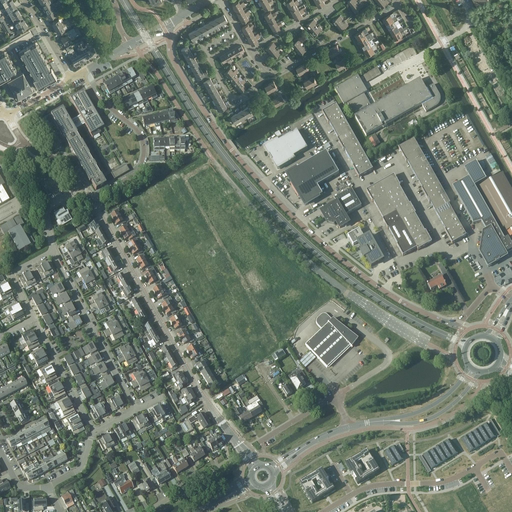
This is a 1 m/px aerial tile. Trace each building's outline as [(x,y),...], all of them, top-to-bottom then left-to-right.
[(47,0),(41,4),(44,9),(53,4),(52,1),(53,0),(47,0)] [(271,0),(262,5),(265,10),(271,6),(269,4),(273,2),(271,0)] [(381,0),(378,3),(382,8),(389,2),(387,0),(381,0)] [(233,9),(233,10),(244,4),(243,2),(240,4),(238,1),(232,5),(234,8),(233,9)] [(290,8),(291,11),(298,8),(296,5),(300,3),(299,1),(288,8),(289,9),(290,8)] [(4,8),(6,10),(5,11),(4,12),(5,14),(6,14),(12,10),(16,8),(15,6),(16,6),(14,2),(4,8)] [(356,12),(360,8),(363,6),(360,2),(358,4),(357,2),(351,7),(356,12)] [(44,9),(47,14),(58,7),(57,5),(55,6),(53,4),(44,9)] [(234,11),(235,11),(237,14),(243,10),(242,8),(246,6),(244,4),(233,10),(234,11)] [(58,7),(47,14),(50,19),(56,15),(54,13),(60,10),(58,7)] [(14,16),(19,13),(17,9),(16,8),(12,10),(6,14),(7,16),(10,14),(11,17),(14,16)] [(292,15),(293,16),(304,10),(303,8),(299,10),(298,8),(291,11),(293,14),(292,15)] [(237,14),(239,17),(238,17),(238,19),(249,13),(248,11),(245,13),(243,10),(237,14)] [(304,10),(293,16),(294,18),(295,17),(296,20),(303,17),(301,14),(305,12),(304,10)] [(264,15),(266,20),(276,14),(275,12),(272,14),(270,11),(264,15)] [(10,22),(11,24),(22,18),(21,16),(19,13),(14,16),(15,18),(12,20),(10,22)] [(239,20),(240,19),(242,23),(248,19),(247,17),(250,15),(250,14),(249,13),(238,19),(239,20)] [(221,24),(223,28),(225,27),(223,23),(227,21),(223,14),(221,16),(220,15),(218,17),(217,17),(221,24)] [(266,20),(269,24),(275,20),(274,18),(277,16),(277,15),(276,14),(266,20)] [(383,18),(386,24),(397,18),(395,16),(392,17),(390,14),(383,18)] [(61,18),(59,19),(51,23),(55,29),(62,25),(75,17),(73,15),(68,18),(67,18),(63,21),(61,18)] [(333,21),(337,26),(343,22),(341,20),(343,19),(340,15),(333,21)] [(62,25),(55,29),(58,34),(67,29),(66,26),(76,19),(75,17),(62,25)] [(216,28),(217,31),(219,30),(217,27),(221,24),(217,17),(215,19),(215,18),(212,20),(212,21),(216,28)] [(22,18),(11,24),(12,27),(15,25),(16,25),(17,27),(25,23),(23,19),(22,18)] [(386,24),(389,29),(396,25),(395,22),(398,20),(397,18),(386,24)] [(306,25),(311,30),(316,26),(315,24),(317,23),(314,19),(306,25)] [(269,24),(271,28),(281,23),(280,21),(277,23),(275,20),(269,24)] [(206,24),(210,31),(212,34),(213,33),(212,30),(216,28),(212,21),(209,22),(206,23),(206,24)] [(343,22),(337,26),(341,32),(348,26),(345,22),(344,23),(343,22)] [(18,34),(28,28),(27,26),(25,23),(17,27),(18,30),(16,31),(18,34)] [(281,23),(271,28),(274,33),(280,29),(279,27),(282,25),(281,23)] [(206,34),(206,33),(210,31),(206,24),(203,25),(200,26),(201,27),(200,27),(204,34),(206,37),(209,35),(208,33),(206,34)] [(242,31),(243,33),(254,27),(253,25),(249,27),(248,24),(242,28),(243,31),(242,31)] [(79,25),(73,28),(74,29),(75,28),(78,33),(81,31),(83,36),(85,35),(79,25)] [(389,29),(392,34),(402,28),(401,26),(398,28),(396,25),(389,29)] [(311,30),(315,35),(322,29),(319,26),(317,27),(316,26),(311,30)] [(201,38),(200,36),(204,34),(200,27),(198,29),(197,28),(195,30),(194,30),(198,37),(200,40),(204,38),(203,37),(201,38)] [(245,34),(247,37),(253,33),(252,31),(255,29),(254,27),(243,33),(244,34),(245,34)] [(74,29),(73,28),(66,32),(67,35),(61,39),(64,45),(74,39),(73,36),(76,34),(74,29)] [(392,34),(395,40),(402,35),(401,32),(404,30),(402,28),(392,34)] [(192,41),(193,41),(194,44),(196,43),(194,40),(198,37),(194,30),(188,34),(189,34),(188,34),(190,37),(192,41)] [(355,34),(358,40),(369,34),(368,32),(364,33),(363,30),(355,34)] [(247,40),(248,42),(259,35),(258,33),(254,35),(253,33),(247,37),(248,40),(247,40)] [(358,40),(361,45),(369,41),(372,39),(369,34),(358,40)] [(250,42),(252,46),(258,42),(257,39),(260,37),(259,35),(248,42),(249,43),(250,42)] [(292,45),(296,50),(302,45),(301,44),(302,42),(299,39),(292,45)] [(361,45),(364,50),(375,44),(374,42),(370,44),(369,41),(361,45)] [(266,48),(270,53),(276,49),(274,47),(276,46),(273,42),(266,48)] [(35,43),(19,52),(22,58),(23,60),(24,60),(26,65),(29,70),(29,71),(31,74),(25,77),(27,80),(33,76),(34,79),(33,79),(38,88),(39,88),(43,85),(44,85),(44,84),(50,81),(51,81),(56,78),(51,69),(50,69),(36,43),(35,43)] [(364,50),(367,56),(374,52),(374,53),(379,51),(375,44),(364,50)] [(76,54),(73,48),(71,45),(66,48),(68,51),(69,50),(70,53),(71,52),(73,55),(76,54)] [(235,48),(239,54),(241,57),(242,56),(241,53),(245,51),(241,45),(235,48)] [(296,50),(300,55),(308,49),(305,45),(303,47),(302,45),(296,50)] [(337,45),(332,47),(336,54),(338,57),(340,56),(338,53),(341,51),(337,45)] [(93,47),(90,48),(89,46),(86,47),(88,50),(91,57),(97,53),(93,47)] [(184,55),(184,56),(194,50),(192,46),(190,48),(191,49),(190,50),(188,46),(181,50),(182,52),(182,53),(183,55),(184,55)] [(336,54),(332,47),(328,50),(332,56),(334,55),(336,58),(338,57),(336,54)] [(230,51),(234,57),(238,55),(239,58),(241,57),(239,54),(235,48),(230,51)] [(91,57),(88,50),(85,52),(83,49),(81,50),(82,53),(86,60),(91,57)] [(276,49),(270,53),(274,59),(281,53),(278,49),(277,50),(276,49)] [(86,60),(82,53),(81,50),(79,52),(80,54),(77,56),(80,63),(86,60)] [(225,54),(230,63),(232,62),(230,59),(234,57),(230,51),(225,54)] [(4,52),(0,54),(0,81),(6,78),(8,77),(9,80),(11,79),(10,76),(16,73),(16,72),(12,66),(9,61),(8,58),(5,52),(4,52)] [(187,61),(188,61),(194,58),(194,57),(197,56),(196,54),(193,56),(191,52),(184,56),(186,58),(185,58),(187,61)] [(77,56),(76,54),(73,55),(75,57),(71,59),(75,66),(80,63),(77,56)] [(225,54),(220,57),(223,63),(227,61),(229,64),(230,63),(225,54)] [(340,61),(344,67),(348,64),(344,58),(342,59),(340,56),(338,57),(340,61)] [(336,58),(338,62),(335,63),(339,70),(344,67),(340,61),(338,57),(336,58)] [(190,67),(191,67),(198,63),(201,62),(200,60),(197,61),(194,58),(188,61),(189,64),(190,67)] [(193,73),(194,72),(194,73),(201,69),(204,67),(202,64),(200,65),(201,67),(200,67),(198,63),(191,67),(192,70),(193,73)] [(305,63),(301,66),(304,72),(306,75),(308,74),(306,71),(309,69),(305,63)] [(367,81),(381,74),(376,65),(363,73),(367,81)] [(304,72),(301,66),(296,68),(300,75),(302,73),(304,77),(306,75),(304,72)] [(224,73),(228,78),(234,73),(237,71),(236,69),(233,72),(230,68),(224,73)] [(126,72),(131,80),(135,77),(131,69),(126,72)] [(197,79),(197,78),(198,79),(202,77),(207,73),(205,69),(203,71),(204,72),(203,73),(201,69),(194,73),(196,76),(195,76),(197,79)] [(131,80),(126,72),(124,73),(123,71),(121,72),(122,74),(128,85),(132,82),(131,80)] [(228,78),(232,82),(238,78),(235,74),(238,72),(237,71),(234,73),(228,78)] [(8,82),(6,83),(8,86),(9,85),(12,90),(11,91),(13,94),(14,93),(18,100),(33,91),(25,77),(23,73),(22,73),(7,81),(8,82)] [(128,85),(122,74),(119,76),(118,74),(116,75),(117,77),(123,87),(128,85)] [(316,83),(313,76),(310,78),(308,74),(306,75),(308,79),(312,85),(316,83)] [(307,88),(312,85),(308,79),(306,75),(304,77),(306,80),(304,82),(307,88)] [(123,87),(117,77),(115,78),(114,76),(112,77),(113,80),(119,90),(123,87)] [(420,80),(420,79),(371,107),(364,94),(367,92),(358,76),(335,89),(344,105),(347,103),(355,117),(366,137),(383,127),(383,128),(387,126),(386,125),(422,105),(426,112),(436,107),(437,106),(438,105),(439,105),(440,103),(440,101),(441,100),(441,98),(440,97),(440,96),(439,94),(434,85),(426,89),(421,79),(420,80)] [(206,87),(207,87),(213,84),(217,82),(215,78),(212,80),(213,81),(212,82),(210,78),(204,81),(203,81),(205,84),(206,87)] [(232,82),(236,87),(245,80),(244,79),(241,81),(238,78),(232,82)] [(119,90),(113,80),(110,81),(109,79),(107,80),(109,82),(114,92),(119,90)] [(245,80),(236,87),(240,92),(246,87),(243,84),(246,82),(245,80)] [(114,92),(109,82),(106,84),(105,81),(103,82),(104,85),(106,88),(106,89),(110,95),(114,92)] [(273,81),(269,84),(272,90),(274,94),(276,93),(274,89),(277,88),(273,81)] [(209,93),(210,93),(216,90),(220,88),(218,84),(216,85),(217,87),(215,88),(213,84),(207,87),(208,90),(209,93)] [(272,90),(269,84),(264,87),(268,93),(271,91),(272,95),(274,94),(272,90)] [(147,89),(151,98),(152,100),(157,98),(156,95),(152,87),(147,89)] [(143,91),(146,100),(151,98),(147,89),(145,90),(144,88),(142,89),(143,91)] [(143,91),(140,93),(139,90),(137,91),(138,94),(143,104),(147,102),(146,100),(143,91)] [(213,99),(213,98),(213,99),(220,95),(223,93),(221,90),(219,91),(220,93),(219,94),(216,90),(210,93),(212,96),(211,96),(213,99)] [(80,116),(85,124),(91,135),(104,127),(95,112),(83,91),(70,99),(80,116)] [(276,97),(280,104),(284,101),(281,94),(278,96),(276,93),(274,94),(276,97)] [(143,104),(138,94),(133,96),(137,104),(138,106),(143,104)] [(272,95),(274,98),(272,100),(275,106),(280,104),(276,97),(274,94),(272,95)] [(131,97),(130,95),(128,96),(132,106),(137,104),(133,96),(131,97)] [(217,105),(223,101),(226,99),(224,96),(223,96),(224,98),(222,99),(220,95),(213,99),(215,102),(214,102),(216,104),(217,105)] [(123,98),(125,104),(129,111),(133,109),(132,106),(129,98),(126,100),(125,97),(123,98)] [(219,110),(220,110),(220,111),(226,107),(230,105),(228,101),(225,103),(226,104),(225,105),(223,101),(217,105),(218,107),(218,108),(219,110)] [(249,115),(252,113),(248,107),(244,109),(243,108),(245,107),(244,105),(240,107),(242,110),(246,117),(246,116),(247,117),(249,115)] [(336,105),(322,113),(328,123),(328,124),(329,123),(338,139),(337,140),(338,140),(344,151),(343,151),(345,151),(354,167),(353,167),(359,178),(373,170),(336,105)] [(244,119),(243,118),(246,117),(242,110),(238,113),(237,111),(239,110),(238,108),(235,110),(237,113),(236,114),(240,120),(241,120),(244,119)] [(96,190),(106,184),(74,130),(85,124),(80,116),(72,121),(70,122),(62,109),(50,116),(53,121),(55,124),(63,138),(64,141),(65,140),(70,150),(72,153),(73,154),(72,154),(74,157),(78,163),(77,163),(79,166),(79,165),(80,167),(81,170),(82,170),(89,183),(91,182),(96,190)] [(174,120),(172,112),(172,109),(169,110),(170,112),(167,113),(169,121),(170,124),(177,122),(176,120),(174,120)] [(238,122),(238,121),(240,120),(236,114),(232,116),(232,115),(233,114),(232,111),(229,113),(234,123),(235,123),(238,122)] [(407,124),(411,129),(419,123),(415,118),(407,124)] [(269,155),(269,156),(269,157),(270,156),(272,160),(271,160),(272,161),(277,169),(290,162),(291,163),(296,160),(294,157),(308,149),(297,130),(295,132),(293,129),(277,138),(272,141),(273,142),(264,147),(269,155)] [(324,135),(319,138),(325,149),(331,146),(324,135)] [(452,244),(467,236),(466,236),(449,205),(450,204),(414,140),(398,148),(398,149),(399,149),(406,162),(406,163),(407,162),(422,189),(421,189),(421,190),(422,190),(429,203),(429,204),(430,203),(446,230),(445,231),(452,244)] [(486,145),(481,148),(484,154),(489,151),(486,145)] [(287,175),(292,184),(305,206),(323,195),(318,187),(339,174),(326,152),(287,175)] [(486,180),(476,162),(464,169),(469,177),(453,187),(472,222),(473,225),(482,222),(483,224),(484,227),(480,253),(488,267),(495,263),(495,264),(495,262),(499,259),(500,261),(501,261),(500,260),(507,256),(499,243),(505,239),(475,186),(486,180)] [(111,174),(114,179),(114,180),(129,171),(126,165),(111,174)] [(506,231),(511,227),(511,190),(502,173),(479,186),(478,187),(501,229),(503,228),(504,227),(506,231)] [(394,175),(380,183),(418,250),(432,243),(432,242),(426,232),(426,231),(425,232),(415,214),(416,214),(416,213),(411,205),(411,204),(409,205),(400,187),(400,186),(394,176),(394,175)] [(0,204),(1,204),(9,200),(1,186),(4,184),(0,176),(0,204)] [(418,250),(380,183),(366,191),(372,202),(373,202),(383,219),(382,220),(383,220),(388,229),(387,229),(388,230),(389,229),(398,245),(397,245),(397,246),(403,256),(417,249),(418,251),(418,250)] [(321,213),(326,222),(329,220),(330,220),(329,224),(334,225),(334,221),(336,222),(340,229),(348,224),(344,217),(362,207),(352,189),(334,199),(337,204),(321,213)] [(66,214),(63,209),(54,214),(54,215),(57,219),(58,221),(56,222),(58,225),(70,218),(68,213),(66,214)] [(111,216),(113,221),(120,217),(118,214),(120,213),(118,209),(114,211),(116,213),(111,216)] [(8,233),(19,252),(30,246),(34,243),(31,238),(28,240),(26,238),(25,236),(27,234),(21,226),(23,225),(19,217),(13,221),(12,221),(6,224),(7,224),(0,227),(4,236),(8,233)] [(122,225),(126,223),(124,219),(122,220),(120,217),(113,221),(116,225),(121,223),(122,225)] [(95,224),(94,222),(88,226),(90,229),(92,227),(95,233),(100,230),(97,224),(95,224)] [(119,231),(122,236),(128,232),(127,229),(129,228),(126,224),(123,226),(124,228),(119,231)] [(358,243),(363,252),(361,253),(364,258),(366,257),(371,267),(383,260),(369,236),(364,239),(359,229),(348,236),(353,246),(358,243)] [(99,240),(104,237),(100,230),(95,233),(99,240)] [(130,235),(128,232),(122,236),(124,240),(128,238),(129,240),(137,236),(134,232),(130,235)] [(108,243),(104,237),(99,240),(102,246),(101,247),(102,249),(106,247),(105,245),(108,243)] [(128,246),(130,251),(137,247),(135,244),(137,242),(135,239),(131,241),(132,243),(128,246)] [(74,253),(83,248),(82,245),(77,247),(74,242),(69,244),(74,253)] [(74,253),(69,244),(64,246),(68,252),(62,255),(64,258),(74,253)] [(139,255),(143,252),(140,249),(138,250),(137,247),(130,251),(133,255),(138,252),(139,255)] [(80,253),(85,251),(83,248),(74,253),(78,262),(83,259),(80,253)] [(106,259),(112,256),(108,250),(105,251),(104,250),(100,252),(102,254),(103,253),(106,259)] [(78,262),(74,253),(64,258),(66,261),(71,258),(74,264),(78,262)] [(136,261),(139,265),(145,262),(143,258),(145,257),(143,254),(140,256),(141,258),(136,261)] [(106,259),(110,266),(115,263),(112,256),(106,259)] [(50,262),(44,266),(49,276),(56,272),(50,262)] [(147,269),(151,267),(149,264),(147,265),(145,262),(139,265),(141,270),(146,267),(147,269)] [(119,269),(115,263),(110,266),(108,267),(112,273),(114,275),(117,273),(116,271),(119,269)] [(442,263),(438,266),(443,276),(447,273),(442,263)] [(49,276),(44,266),(37,269),(42,279),(49,276)] [(87,278),(97,273),(95,270),(90,273),(87,267),(83,270),(87,278)] [(144,276),(147,280),(154,277),(152,274),(154,272),(152,269),(148,271),(149,273),(144,276)] [(87,278),(83,270),(78,272),(81,278),(76,281),(78,284),(87,278)] [(33,272),(26,275),(31,285),(38,282),(33,272)] [(93,279),(98,276),(97,273),(87,278),(92,287),(97,285),(93,279)] [(122,274),(119,276),(118,274),(114,276),(116,279),(117,278),(120,284),(126,281),(122,274)] [(31,285),(26,275),(19,279),(25,289),(31,285)] [(156,284),(159,282),(156,276),(154,277),(147,280),(150,285),(154,282),(156,284)] [(441,276),(433,281),(427,284),(431,291),(437,287),(439,289),(446,285),(441,276)] [(92,287),(87,278),(78,284),(79,287),(84,284),(87,290),(92,287)] [(126,281),(120,284),(122,287),(120,288),(122,291),(124,290),(129,287),(126,281)] [(0,293),(9,289),(9,288),(8,289),(6,285),(7,285),(5,282),(0,284),(0,293)] [(50,289),(53,296),(57,293),(58,295),(58,296),(59,297),(64,294),(63,292),(64,292),(60,284),(54,287),(50,289)] [(153,291),(155,295),(162,292),(160,288),(162,287),(160,284),(157,286),(158,288),(153,291)] [(131,297),(130,295),(133,294),(129,287),(124,290),(127,297),(126,297),(127,300),(131,297)] [(12,295),(9,289),(0,293),(0,295),(2,301),(12,295)] [(158,300),(162,298),(163,300),(168,297),(164,290),(162,292),(155,295),(158,300)] [(101,304),(110,299),(109,296),(104,299),(101,293),(96,295),(101,304)] [(41,302),(45,300),(42,294),(38,296),(32,299),(36,307),(37,306),(38,309),(48,303),(43,306),(42,304),(41,304),(42,304),(41,302)] [(65,294),(64,294),(59,297),(54,300),(58,306),(63,303),(63,305),(64,305),(64,306),(64,307),(60,310),(70,305),(69,302),(65,294)] [(101,304),(96,295),(92,298),(95,303),(90,306),(91,309),(101,304)] [(107,305),(112,302),(110,299),(101,304),(106,313),(110,310),(107,305)] [(134,309),(139,306),(136,299),(133,301),(132,299),(128,301),(129,303),(131,302),(134,309)] [(161,305),(164,310),(170,306),(169,303),(171,302),(169,299),(165,301),(166,303),(161,305)] [(7,308),(10,315),(20,309),(16,303),(7,308)] [(48,303),(38,309),(37,309),(41,317),(42,316),(44,319),(53,313),(48,316),(48,314),(46,314),(47,314),(47,312),(51,310),(48,303)] [(71,304),(70,305),(60,310),(63,316),(67,314),(69,318),(70,318),(75,315),(74,312),(75,312),(71,304)] [(106,313),(101,304),(91,309),(93,312),(98,310),(101,315),(106,313)] [(139,306),(134,309),(138,315),(136,316),(143,312),(139,306)] [(173,314),(176,312),(174,309),(172,310),(170,306),(164,310),(166,315),(171,312),(173,314)] [(20,309),(10,315),(7,317),(10,323),(24,316),(22,313),(21,313),(19,310),(20,309)] [(147,319),(143,312),(136,316),(140,322),(141,324),(145,322),(144,320),(147,319)] [(56,320),(53,313),(44,319),(42,319),(46,327),(47,326),(49,329),(54,326),(53,324),(52,324),(53,324),(52,322),(56,320)] [(170,320),(172,325),(179,321),(177,318),(179,317),(177,314),(173,316),(175,318),(170,320)] [(72,322),(68,324),(72,330),(76,328),(76,327),(81,325),(77,317),(75,315),(70,318),(71,319),(72,320),(71,320),(72,322)] [(317,324),(321,330),(305,345),(327,368),(339,357),(350,347),(352,349),(359,340),(332,319),(331,320),(326,315),(323,315),(319,317),(317,320),(317,324)] [(126,323),(124,319),(122,321),(122,322),(118,324),(114,318),(110,321),(115,330),(124,325),(126,323)] [(115,330),(110,321),(105,323),(108,329),(103,332),(105,335),(115,330)] [(181,329),(185,327),(182,323),(180,324),(179,321),(172,325),(175,330),(180,327),(181,329)] [(146,334),(148,333),(153,330),(150,324),(147,325),(146,323),(142,325),(143,327),(142,328),(146,334)] [(121,330),(126,328),(124,325),(115,330),(119,339),(124,336),(122,332),(121,330)] [(49,332),(53,340),(59,337),(63,335),(60,328),(56,330),(55,329),(55,328),(54,326),(49,329),(50,332),(49,332)] [(181,340),(187,336),(185,333),(187,332),(185,328),(182,331),(183,333),(178,335),(181,340)] [(119,339),(115,330),(105,335),(107,338),(112,335),(115,341),(119,339)] [(148,333),(152,339),(157,337),(153,330),(148,333),(146,334),(146,335),(148,333)] [(22,346),(25,344),(35,339),(36,338),(35,339),(33,335),(32,332),(22,337),(23,340),(20,342),(22,346)] [(189,344),(193,342),(191,338),(189,339),(187,336),(181,340),(183,345),(188,342),(189,344)] [(161,343),(157,337),(152,339),(155,346),(154,346),(155,349),(159,347),(158,345),(161,343)] [(35,339),(25,344),(22,346),(24,348),(27,347),(29,351),(39,345),(35,339)] [(186,350),(189,355),(196,351),(195,351),(194,348),(196,347),(194,343),(190,346),(191,347),(186,350)] [(82,349),(85,356),(89,354),(90,355),(90,356),(91,357),(96,354),(95,352),(96,352),(92,344),(86,347),(82,349)] [(128,355),(138,350),(136,347),(131,350),(128,344),(123,346),(128,355)] [(1,348),(5,356),(10,354),(6,345),(1,348)] [(128,355),(123,346),(119,349),(122,355),(117,357),(119,360),(128,355)] [(165,356),(170,353),(166,347),(163,348),(162,346),(158,348),(160,351),(161,350),(165,356)] [(34,360),(44,355),(41,348),(31,354),(34,360)] [(196,351),(189,355),(192,360),(195,358),(196,360),(202,356),(198,349),(195,351),(196,351)] [(281,349),(274,354),(277,359),(278,360),(285,356),(281,349)] [(134,356),(139,353),(138,350),(128,355),(133,364),(137,362),(134,356)] [(73,362),(77,360),(81,358),(78,352),(74,354),(74,353),(69,356),(64,359),(68,367),(69,366),(70,369),(75,366),(74,364),(73,364),(74,364),(73,362)] [(168,363),(173,360),(170,353),(165,356),(162,358),(166,364),(168,363)] [(97,354),(96,354),(91,357),(86,360),(90,366),(94,364),(95,365),(96,365),(96,366),(96,367),(92,370),(102,365),(100,362),(101,362),(97,354)] [(44,355),(34,360),(31,362),(32,365),(36,363),(38,367),(48,362),(44,355)] [(133,364),(128,355),(119,360),(120,363),(125,361),(128,367),(133,364)] [(196,367),(200,372),(207,368),(204,363),(207,362),(205,359),(201,362),(202,364),(196,367)] [(173,360),(168,363),(172,369),(170,370),(172,372),(175,370),(174,368),(177,366),(173,360)] [(80,363),(75,366),(70,369),(69,369),(73,377),(74,376),(75,379),(80,376),(80,374),(78,374),(79,374),(78,372),(83,370),(80,363)] [(102,364),(102,365),(92,370),(95,376),(100,374),(101,375),(101,376),(102,378),(107,375),(106,372),(102,364)] [(39,370),(43,377),(53,371),(49,365),(39,370)] [(207,368),(200,372),(203,377),(210,373),(207,368)] [(142,381),(151,376),(150,373),(145,375),(142,370),(137,372),(142,381)] [(53,371),(43,377),(39,378),(41,381),(44,379),(46,383),(56,378),(53,371)] [(298,375),(290,380),(297,391),(304,386),(302,382),(303,381),(301,379),(305,377),(301,371),(296,373),(298,375)] [(142,381),(137,372),(132,375),(136,380),(131,383),(132,386),(142,381)] [(85,373),(80,376),(75,379),(74,379),(78,387),(79,386),(81,389),(86,386),(85,384),(84,384),(84,382),(88,380),(85,373)] [(177,382),(184,378),(181,373),(175,376),(174,374),(172,376),(176,383),(177,382)] [(210,373),(203,377),(206,383),(213,378),(210,373)] [(104,382),(100,384),(104,390),(108,388),(108,387),(113,385),(109,377),(107,375),(102,378),(103,379),(104,380),(103,380),(104,382)] [(148,381),(153,379),(151,376),(142,381),(146,390),(151,387),(149,383),(148,381)] [(246,382),(242,376),(235,380),(239,386),(246,382)] [(22,388),(27,386),(23,377),(18,380),(22,388)] [(187,383),(184,378),(177,382),(179,385),(177,386),(180,390),(182,388),(181,387),(187,383)] [(216,383),(213,378),(206,383),(209,388),(215,385),(216,387),(221,385),(219,381),(216,383)] [(13,383),(17,391),(22,388),(18,380),(13,383)] [(48,386),(52,393),(62,388),(58,381),(48,386)] [(146,390),(142,381),(132,386),(134,389),(139,386),(140,388),(142,392),(146,390)] [(8,385),(12,393),(17,391),(13,383),(8,385)] [(8,396),(12,393),(8,385),(3,388),(8,396)] [(88,390),(87,389),(87,388),(86,386),(81,389),(82,392),(81,392),(85,400),(91,397),(95,395),(92,388),(88,390)] [(287,386),(281,390),(286,397),(292,393),(287,386)] [(62,387),(62,388),(52,393),(48,395),(50,399),(54,397),(55,400),(65,394),(64,391),(63,392),(61,388),(62,388),(62,387)] [(232,387),(227,390),(230,394),(231,396),(236,393),(232,387)] [(186,397),(192,393),(190,388),(184,391),(183,390),(180,391),(183,395),(184,394),(186,397)] [(195,399),(192,393),(186,397),(184,399),(185,402),(187,406),(191,403),(190,402),(195,399)] [(121,395),(114,398),(119,408),(126,405),(121,395)] [(60,409),(70,404),(67,397),(57,403),(60,409)] [(119,408),(114,398),(107,402),(113,412),(119,408)] [(18,401),(10,405),(12,410),(19,406),(20,406),(18,401)] [(250,405),(256,415),(262,412),(260,409),(263,407),(259,401),(256,403),(255,402),(250,405)] [(252,418),(256,415),(250,405),(249,403),(247,404),(247,405),(249,408),(251,410),(248,412),(252,418)] [(23,404),(20,406),(19,406),(12,410),(15,414),(22,411),(25,409),(23,404)] [(70,404),(60,409),(64,416),(74,411),(70,404)] [(96,408),(102,418),(109,414),(103,404),(96,408)] [(167,407),(164,409),(162,405),(158,408),(156,409),(156,408),(155,408),(161,419),(163,422),(166,421),(164,417),(167,415),(169,419),(173,417),(172,417),(167,407)] [(188,412),(186,410),(185,407),(179,410),(181,413),(180,413),(181,416),(188,412)] [(102,418),(96,408),(89,411),(95,422),(102,418)] [(156,409),(154,410),(152,411),(149,412),(154,423),(161,419),(155,408),(156,409)] [(239,409),(247,421),(252,418),(248,412),(245,414),(241,408),(239,409)] [(237,416),(238,418),(242,424),(247,421),(239,409),(237,410),(240,415),(237,416)] [(18,419),(24,416),(22,411),(15,414),(18,419)] [(66,427),(69,426),(79,420),(75,414),(65,419),(67,423),(64,425),(66,427)] [(138,418),(139,418),(146,431),(152,428),(145,414),(142,416),(139,418),(138,417),(138,418)] [(197,418),(203,429),(210,425),(204,414),(197,418)] [(27,421),(24,416),(18,419),(20,424),(27,421)] [(146,431),(139,418),(138,418),(135,420),(134,420),(132,421),(137,432),(141,430),(143,433),(146,431)] [(82,432),(80,428),(82,427),(81,424),(80,424),(78,421),(79,420),(69,426),(72,432),(74,436),(82,432)] [(185,435),(193,430),(187,420),(179,425),(185,435)] [(41,424),(45,431),(46,433),(47,433),(48,433),(49,432),(50,431),(51,431),(46,421),(41,424)] [(133,434),(128,423),(125,425),(122,427),(121,427),(121,428),(126,437),(128,441),(131,439),(129,436),(133,434)] [(36,426),(40,434),(41,436),(46,433),(45,431),(41,424),(36,426)] [(482,427),(486,434),(491,430),(487,424),(487,425),(483,428),(482,427)] [(41,436),(40,434),(36,426),(31,429),(35,436),(37,438),(41,436)] [(120,441),(126,437),(121,428),(121,427),(121,428),(118,430),(117,429),(114,431),(120,441)] [(477,430),(481,437),(486,434),(482,427),(482,428),(478,431),(477,430)] [(37,438),(35,436),(31,429),(27,431),(31,439),(32,441),(37,438)] [(472,433),(476,440),(481,437),(477,430),(477,431),(472,434),(472,433)] [(491,430),(486,434),(490,440),(490,439),(495,436),(495,437),(491,430)] [(32,441),(31,439),(27,431),(22,434),(26,441),(27,444),(32,441)] [(220,439),(218,436),(217,437),(215,434),(213,436),(211,431),(209,433),(211,437),(218,449),(222,446),(222,445),(223,445),(221,441),(222,441),(220,439)] [(467,436),(467,437),(471,443),(476,440),(472,433),(472,434),(467,437),(467,436)] [(21,444),(26,441),(22,434),(17,436),(21,444)] [(105,438),(110,448),(114,445),(114,446),(117,444),(111,434),(109,435),(109,436),(105,438),(105,437),(105,438)] [(486,434),(481,437),(485,443),(490,440),(486,434)] [(12,439),(16,446),(17,449),(22,446),(21,444),(17,436),(12,439)] [(112,451),(110,448),(105,438),(105,437),(104,437),(105,438),(101,440),(101,439),(98,441),(103,451),(106,450),(107,449),(109,452),(112,451)] [(218,449),(211,437),(207,439),(208,442),(207,443),(209,446),(208,446),(210,448),(212,451),(214,450),(214,451),(218,449)] [(462,440),(466,446),(471,443),(467,437),(462,440)] [(481,437),(476,440),(480,446),(485,443),(481,437)] [(12,439),(7,441),(13,452),(14,451),(16,448),(15,447),(16,446),(12,439)] [(444,443),(444,444),(448,450),(453,447),(450,440),(449,441),(445,444),(444,443)] [(476,440),(471,443),(475,449),(479,446),(480,446),(476,440)] [(471,443),(466,446),(469,453),(470,453),(470,452),(474,449),(475,450),(475,449),(471,443)] [(439,447),(443,453),(448,450),(444,444),(440,447),(439,447)] [(193,448),(199,459),(204,456),(200,449),(197,450),(195,447),(193,448)] [(390,450),(394,456),(399,453),(395,447),(390,450)] [(434,450),(438,456),(443,453),(439,447),(434,450)] [(453,447),(448,450),(452,456),(457,453),(453,447)] [(194,462),(199,459),(193,448),(190,450),(193,454),(190,456),(194,462)] [(385,453),(384,453),(388,460),(394,456),(390,450),(385,453)] [(429,453),(433,459),(438,456),(434,450),(429,453)] [(448,450),(443,453),(447,460),(447,459),(452,456),(452,457),(452,456),(448,450)] [(367,451),(345,464),(348,469),(351,474),(351,475),(353,474),(357,480),(355,481),(358,485),(359,484),(368,478),(369,479),(368,478),(380,471),(379,471),(378,468),(377,468),(376,465),(375,464),(374,461),(373,461),(372,458),(371,457),(369,454),(367,451)] [(67,461),(63,454),(63,453),(58,456),(62,464),(67,461)] [(399,453),(394,456),(398,463),(398,462),(402,459),(403,460),(403,459),(399,453)] [(424,456),(428,463),(433,459),(429,453),(429,454),(424,457),(424,456)] [(443,453),(438,456),(442,463),(442,462),(447,459),(447,460),(443,453)] [(53,469),(57,466),(53,458),(52,456),(47,458),(53,469)] [(57,466),(62,464),(58,456),(53,458),(57,466)] [(394,456),(388,460),(392,466),(393,466),(392,465),(397,462),(398,463),(394,456)] [(438,456),(433,459),(437,466),(437,465),(441,462),(442,463),(438,456)] [(174,458),(182,471),(188,467),(182,458),(179,460),(177,457),(174,458)] [(44,463),(48,471),(53,469),(47,458),(42,461),(44,463)] [(176,465),(172,467),(177,474),(182,471),(174,458),(172,460),(176,465)] [(433,459),(428,463),(431,469),(432,469),(436,466),(437,466),(433,459)] [(133,475),(139,472),(134,462),(128,466),(133,475)] [(43,474),(48,471),(44,463),(39,466),(43,474)] [(34,468),(38,476),(43,474),(39,466),(34,468)] [(155,479),(157,482),(159,486),(164,482),(159,474),(158,471),(153,474),(148,466),(145,468),(152,481),(155,479)] [(30,472),(34,479),(38,476),(34,468),(29,471),(30,472)] [(28,469),(23,471),(29,481),(34,479),(30,472),(28,469)] [(322,469),(300,483),(302,486),(304,489),(304,490),(306,493),(308,496),(308,497),(310,500),(312,503),(312,504),(324,497),(324,496),(333,491),(335,490),(332,486),(331,487),(327,481),(329,480),(328,479),(328,480),(328,479),(325,475),(322,469)] [(159,474),(164,482),(170,479),(165,471),(165,470),(159,474)] [(119,476),(127,491),(128,492),(134,488),(130,480),(126,482),(124,479),(125,477),(123,474),(119,476)] [(121,495),(127,491),(120,478),(117,480),(120,484),(121,483),(122,485),(117,487),(121,495)] [(141,484),(137,487),(141,493),(145,491),(146,493),(152,490),(145,479),(143,481),(145,484),(142,486),(141,484)] [(6,481),(2,484),(1,483),(0,484),(0,483),(0,481),(1,481),(0,480),(0,493),(10,489),(6,481)] [(61,498),(65,505),(72,501),(68,494),(61,498)] [(115,511),(113,509),(116,507),(111,498),(105,501),(106,503),(102,506),(105,511),(115,511)] [(35,507),(33,507),(33,511),(43,510),(43,507),(46,507),(46,500),(34,501),(35,507)] [(24,501),(17,502),(18,511),(28,511),(28,504),(25,504),(24,501)]
